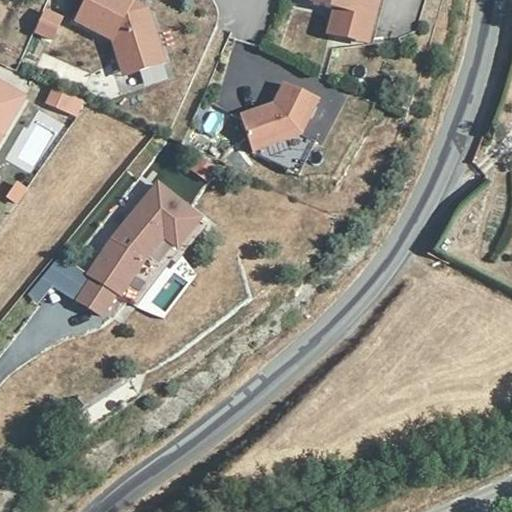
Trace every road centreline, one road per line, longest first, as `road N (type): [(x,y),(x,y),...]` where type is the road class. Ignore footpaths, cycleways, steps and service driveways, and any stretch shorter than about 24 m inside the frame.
road 1 (residential): [(499,0),(443,183),(395,258),(281,376),(100,511)]
road 2 (residential): [(0,373),(147,180)]
